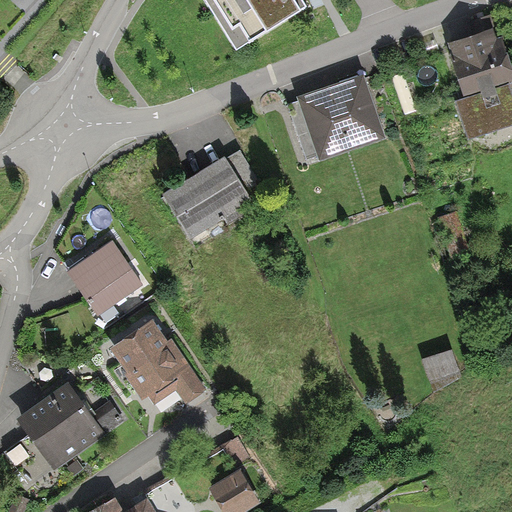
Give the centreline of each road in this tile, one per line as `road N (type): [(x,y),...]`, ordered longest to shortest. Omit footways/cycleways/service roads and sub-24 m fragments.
road 1 (residential): [(479,0),(161,117),(65,125)]
road 2 (residential): [(54,511),(207,419)]
road 3 (residential): [(130,0),(79,70),(65,125)]
